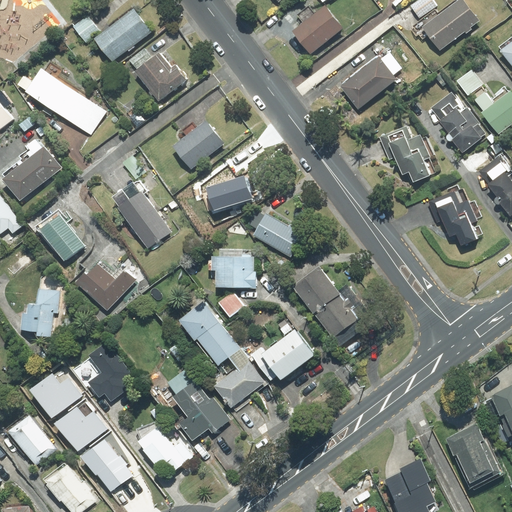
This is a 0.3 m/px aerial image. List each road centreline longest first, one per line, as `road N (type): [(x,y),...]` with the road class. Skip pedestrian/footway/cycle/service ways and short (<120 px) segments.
road 1 (tertiary): [(378,235),(201,0)]
road 2 (secondary): [(456,350),(242,511)]
road 3 (tertiary): [(456,350),(405,289),(378,235)]
road 4 (tertiary): [(378,235),(476,334)]
